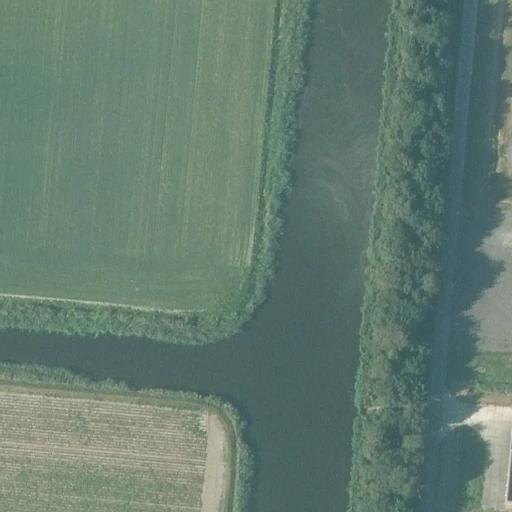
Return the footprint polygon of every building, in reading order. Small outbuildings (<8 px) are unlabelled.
[(477,191),(500,236),(510,231),(486,186),(477,191)] [(432,218),(431,233),(443,233),(443,218),(432,218)] [(480,231),(471,241),(498,267),(507,257),(480,231)] [(399,386),(400,368),(388,367),(387,385),(399,386)] [(511,472),(511,460),(498,458),(496,470),(511,472)] [(486,511),(488,474),(474,473),(472,511),(486,511)]
